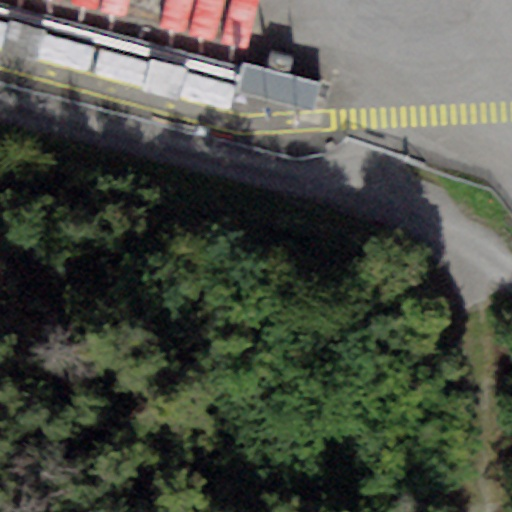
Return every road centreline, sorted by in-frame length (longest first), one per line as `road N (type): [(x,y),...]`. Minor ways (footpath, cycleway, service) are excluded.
road 1 (track): [(511,274),(456,230),(0,99)]
road 2 (track): [(456,230),(488,511)]
road 3 (unknown): [(408,0),(428,102),(408,215)]
